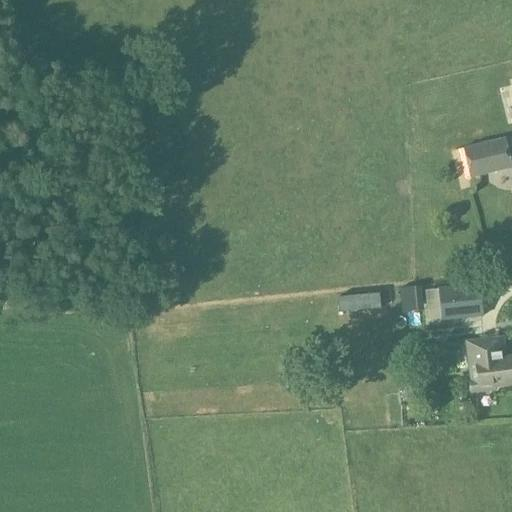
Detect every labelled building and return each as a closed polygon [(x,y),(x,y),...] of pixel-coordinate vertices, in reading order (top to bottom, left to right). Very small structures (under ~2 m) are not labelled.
[(511,169),(511,161),(507,139),(464,148),(471,179),(511,169)] [(480,284),(438,289),(439,297),(433,297),(436,322),(443,321),(443,323),(484,318),(480,284)] [(420,287),(399,289),(400,300),(421,298),(420,287)] [(472,364),(476,364),(477,379),(470,380),(472,395),(495,392),(494,388),(511,385),(511,359),(502,360),(501,356),(504,356),(502,340),(469,345),(472,364)] [(415,398),(413,394),(427,383),(420,373),(405,385),(408,388),(401,394),(409,403),(415,398)]
